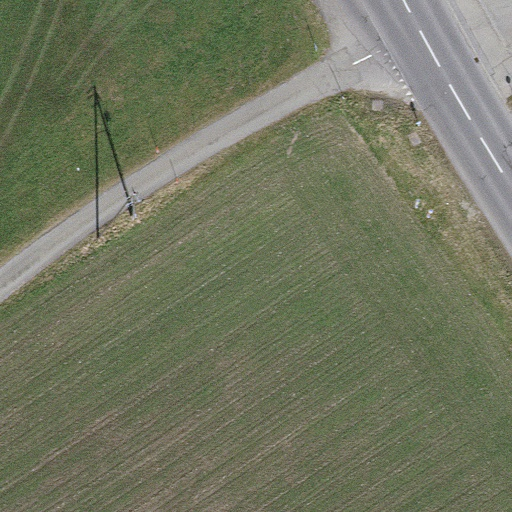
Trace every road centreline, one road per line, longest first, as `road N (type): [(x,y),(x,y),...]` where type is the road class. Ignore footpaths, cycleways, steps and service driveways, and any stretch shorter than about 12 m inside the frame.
road 1 (track): [(423,33),(243,119),(0,284)]
road 2 (tertiary): [(511,182),(405,0)]
